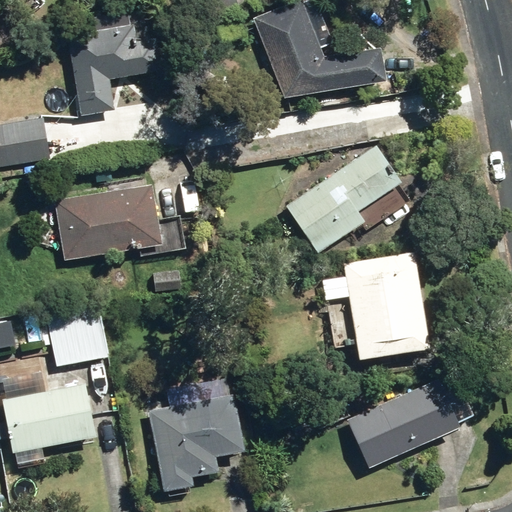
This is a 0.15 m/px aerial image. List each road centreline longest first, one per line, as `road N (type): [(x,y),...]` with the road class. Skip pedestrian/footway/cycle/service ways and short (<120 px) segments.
road 1 (unknown): [(203,137),(478,103)]
road 2 (residential): [(511,138),(485,0)]
